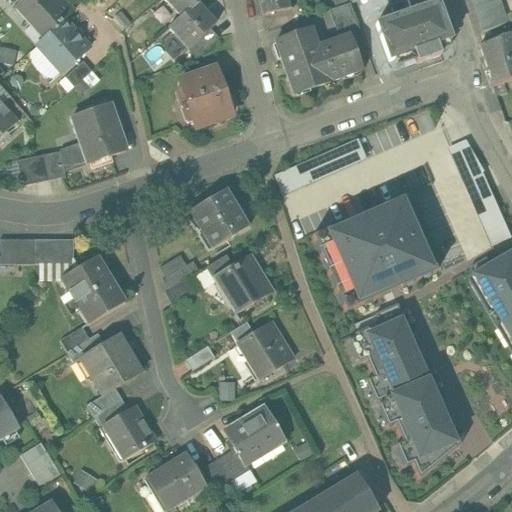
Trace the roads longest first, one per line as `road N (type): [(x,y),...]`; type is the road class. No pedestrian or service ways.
road 1 (residential): [(405,511),(301,285),(266,175),(271,144)]
road 2 (residential): [(126,192),(162,372),(185,417)]
road 3 (residential): [(271,144),(470,79)]
road 4 (residential): [(78,0),(122,47),(154,182)]
road 5 (residential): [(271,144),(243,0)]
road 6 (residential): [(0,212),(48,214),(126,192)]
road 7 (residential): [(154,182),(271,144)]
